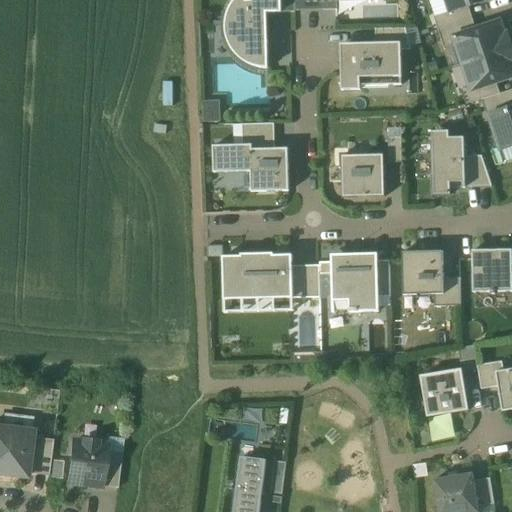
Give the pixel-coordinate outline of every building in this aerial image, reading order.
[(251,0),(252,2),(247,2),(247,0),(236,0),(236,1),(231,7),(228,13),(229,13),(227,18),(226,23),(226,28),(227,34),(238,34),(239,58),(244,62),(252,66),(258,68),(258,69),(265,70),(269,70),(267,14),(282,14),(281,0),(251,0)] [(294,0),(281,0),(282,14),(295,13),(295,12),(294,0)] [(322,11),(322,1),(315,1),(314,0),(294,0),(295,12),(322,11)] [(444,0),(449,14),(469,8),(494,0),(444,0)] [(439,31),(473,20),(469,8),(449,14),(434,18),(439,31)] [(473,20),(439,31),(444,48),(456,44),(455,38),(477,31),(473,20)] [(477,31),(455,38),(456,44),(463,65),(511,49),(507,35),(504,36),(500,23),(477,31)] [(406,30),(376,30),(376,45),(401,44),(401,51),(411,51),(406,30)] [(239,58),(238,34),(227,34),(228,40),(230,45),(232,50),(236,55),(239,58)] [(376,45),(341,46),(342,92),(361,91),(361,79),(402,78),(401,51),(401,44),(376,45)] [(511,49),(463,65),(471,88),(472,92),(497,84),(511,78),(511,49)] [(497,84),(472,92),(471,88),(461,91),(467,106),(482,101),(500,95),(497,84)] [(511,91),(500,95),(482,101),(488,119),(491,118),(491,117),(511,109),(511,91)] [(220,102),(203,102),(203,124),(221,123),(220,102)] [(511,109),(491,117),(491,118),(502,150),(511,146),(511,109)] [(275,150),(274,125),(242,126),(243,146),(253,146),(253,151),(275,150)] [(464,139),(450,139),(449,132),(432,133),(434,197),(451,196),(451,190),(466,189),(465,158),(464,139)] [(402,138),(389,138),(389,164),(403,164),(402,138)] [(243,146),(214,147),(214,174),(251,173),(252,193),(289,193),(289,164),(283,164),(283,150),(275,150),(253,151),(253,146),(243,146)] [(384,156),(342,157),(343,199),(385,198),(384,156)] [(482,157),(465,158),(466,189),(492,188),(482,157)] [(225,256),(225,246),(209,246),(209,256),(225,256)] [(511,251),(497,252),(489,252),(473,252),(473,268),(474,268),(474,276),(473,276),(474,294),(490,294),(490,293),(492,293),(492,296),(496,296),(495,293),(497,293),(498,293),(511,293),(511,251)] [(443,253),(403,253),(404,297),(435,296),(444,296),(444,280),(443,253)] [(274,257),(274,255),(272,255),(272,261),(243,261),(243,256),(241,256),(241,258),(223,258),(224,301),(244,301),(274,300),(294,300),(293,267),(292,256),(274,257)] [(332,256),(332,263),(378,262),(378,255),(332,256)] [(378,262),(332,263),(332,276),(332,283),(333,283),(334,312),(350,311),(350,314),(380,313),(379,299),(378,262)] [(390,262),(378,262),(379,299),(391,298),(390,262)] [(332,263),(320,264),(320,267),(320,276),(332,276),(332,263)] [(320,267),(293,267),(294,300),(321,299),(320,276),(320,267)] [(444,296),(435,296),(435,308),(461,308),(461,279),(444,280),(444,296)] [(294,300),(274,300),(274,313),(294,313),(294,300)] [(244,301),(224,301),(224,315),(244,314),(244,301)] [(477,360),(475,347),(459,350),(461,363),(477,360)] [(503,363),(478,367),(482,390),(499,388),(497,373),(504,372),(503,363)] [(462,370),(421,377),(428,419),(469,412),(462,370)] [(511,370),(504,372),(497,373),(499,388),(503,413),(511,411),(511,370)] [(17,430),(1,428),(0,429),(0,428),(0,476),(11,477),(11,476),(26,478),(26,474),(31,438),(31,433),(17,431),(17,430)] [(52,441),(31,438),(26,474),(48,477),(52,441)] [(82,444),(72,442),(67,483),(101,487),(106,452),(106,447),(96,445),(97,442),(83,441),(82,444)] [(122,454),(106,452),(101,487),(117,489),(122,454)] [(260,511),(267,461),(241,458),(234,511),(260,511)] [(286,464),(275,462),(271,494),(282,495),(286,464)] [(473,475),(434,481),(438,511),(479,511),(478,507),(474,482),(473,475)] [(490,479),(474,482),(478,507),(495,505),(490,479)]
